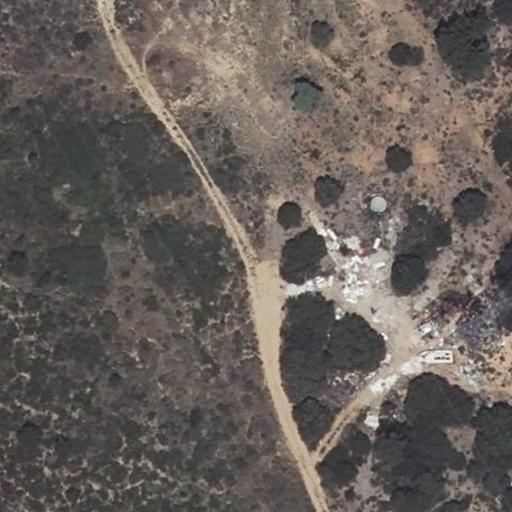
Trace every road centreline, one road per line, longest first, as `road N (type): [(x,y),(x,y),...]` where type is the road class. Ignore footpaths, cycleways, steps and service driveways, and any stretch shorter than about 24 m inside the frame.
road 1 (track): [(334,511),(295,413),(272,268),(134,72),(105,0)]
road 2 (track): [(272,268),(511,403)]
road 3 (track): [(511,255),(400,336)]
